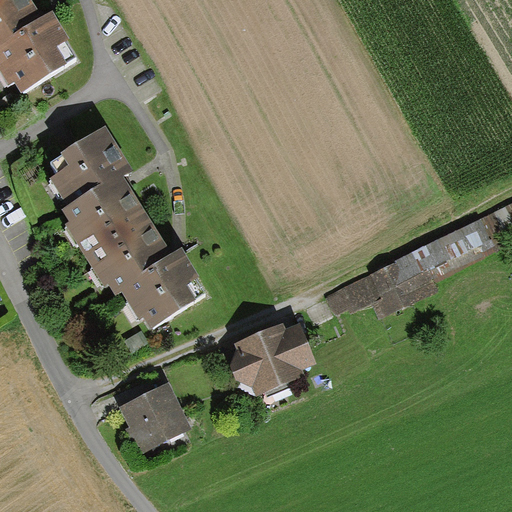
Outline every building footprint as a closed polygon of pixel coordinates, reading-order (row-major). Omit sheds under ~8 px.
[(0,0),(0,73),(11,90),(15,87),(23,100),(82,63),(54,19),(44,26),(27,0),(0,0)] [(65,233),(104,295),(109,292),(117,305),(122,302),(139,329),(143,326),(151,339),(210,302),(182,258),(172,264),(122,185),(133,178),(107,137),(53,171),(59,181),(51,186),(69,214),(63,218),(70,229),(65,233)] [(511,205),(325,299),(336,321),(353,312),(355,316),(373,307),(381,322),(441,292),(437,285),(511,247),(511,205)] [(252,390),(256,401),(304,381),(302,375),(317,369),(300,330),(287,335),(284,330),(235,350),(237,356),(230,371),(237,386),(252,390)] [(143,456),(194,431),(170,387),(120,412),(129,431),(126,432),(131,442),(134,440),(143,456)]
